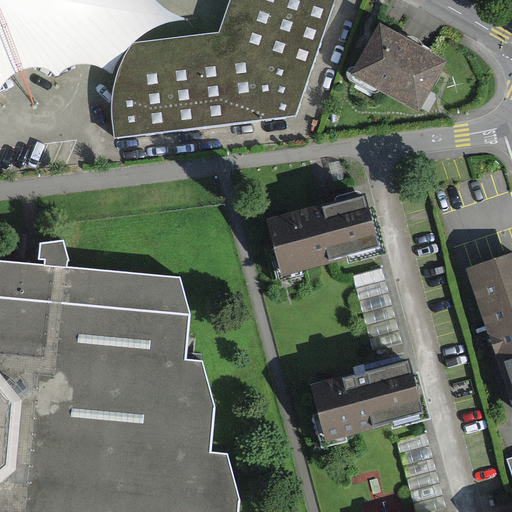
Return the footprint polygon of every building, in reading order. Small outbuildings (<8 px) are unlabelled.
[(0,0),(0,98),(1,92),(6,83),(15,77),(26,72),(33,71),(40,70),(48,72),(53,75),(55,77),(59,77),(64,72),(71,69),(79,67),(85,66),(93,67),(103,70),(111,75),(115,75),(116,69),(121,60),(130,49),(140,42),(150,36),(160,32),(171,29),(177,29),(188,29),(188,28),(177,23),(166,16),(154,5),(150,0),(0,0)] [(344,0),(241,0),(230,35),(138,46),(125,75),(119,108),(122,141),(307,118),(344,0)] [(448,66),(379,29),(352,79),(421,116),(448,66)] [(379,253),(364,202),(323,214),(322,209),(266,225),(282,280),(379,253)] [(0,511),(240,511),(243,491),(231,443),(212,441),(216,397),(204,353),(185,350),(193,303),(183,266),(0,250),(0,511)] [(511,256),(466,272),(511,407),(511,256)] [(408,364),(311,390),(326,446),(423,420),(408,364)]
